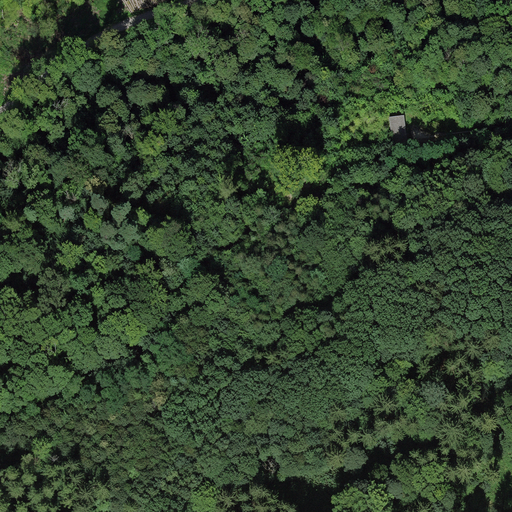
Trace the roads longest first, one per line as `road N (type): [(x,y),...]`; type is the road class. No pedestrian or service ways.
road 1 (track): [(511,144),(455,157),(243,237),(122,353)]
road 2 (track): [(202,0),(106,35),(0,108)]
road 3 (track): [(0,414),(62,393),(122,353)]
